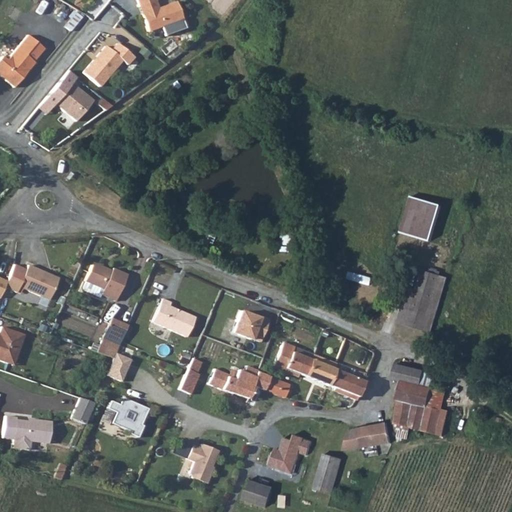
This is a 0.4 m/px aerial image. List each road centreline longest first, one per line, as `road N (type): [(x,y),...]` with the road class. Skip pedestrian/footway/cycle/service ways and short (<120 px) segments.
road 1 (residential): [(227,511),(273,413),(353,414),(366,406),(383,352),(359,333),(62,210)]
road 2 (track): [(215,38),(243,61),(391,118),(511,140)]
road 3 (track): [(36,168),(215,38),(252,0)]
road 4 (track): [(326,319),(286,158),(243,61)]
road 5 (track): [(376,341),(422,359),(511,419)]
